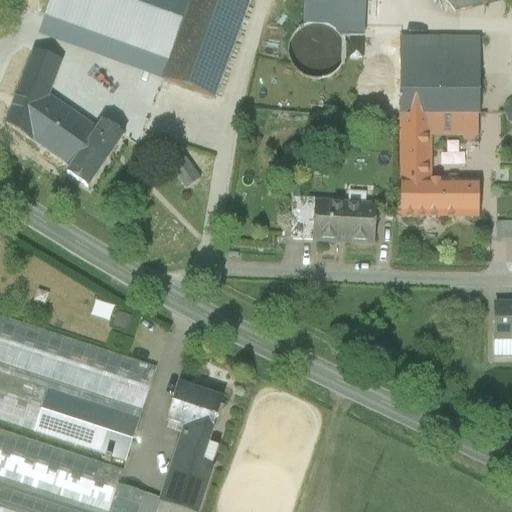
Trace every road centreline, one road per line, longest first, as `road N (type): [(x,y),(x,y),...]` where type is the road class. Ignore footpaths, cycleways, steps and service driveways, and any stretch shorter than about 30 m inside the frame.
road 1 (tertiary): [(511,471),(167,298)]
road 2 (residential): [(167,298),(202,275),(511,286)]
road 3 (tertiary): [(167,298),(0,186)]
road 4 (unknown): [(167,298),(165,401),(149,445)]
